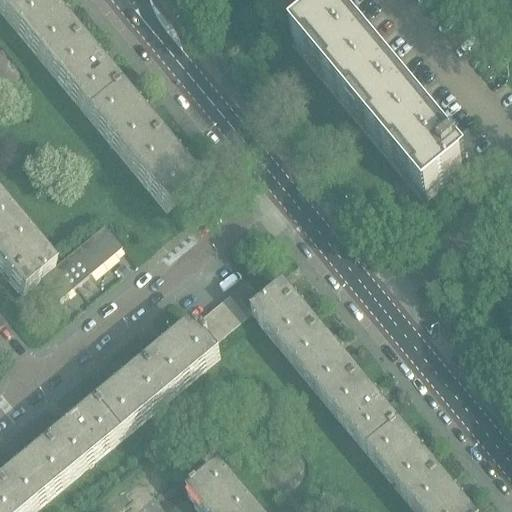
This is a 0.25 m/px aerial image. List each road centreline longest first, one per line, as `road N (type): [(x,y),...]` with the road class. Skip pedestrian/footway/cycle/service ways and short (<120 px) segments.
road 1 (residential): [(32,386),(278,185)]
road 2 (tertiary): [(145,23),(278,185)]
road 3 (tertiary): [(379,307),(511,465)]
road 4 (residential): [(511,145),(392,0)]
road 5 (residential): [(379,307),(511,198)]
road 6 (tertiary): [(278,185),(379,307)]
